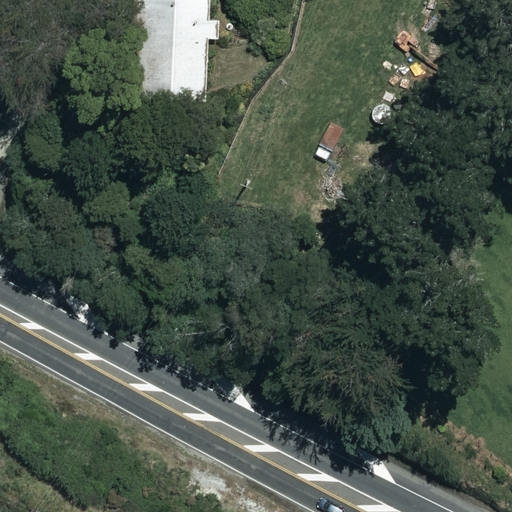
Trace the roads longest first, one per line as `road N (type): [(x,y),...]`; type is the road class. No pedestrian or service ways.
road 1 (trunk): [(0,316),(387,511)]
road 2 (unknown): [(0,167),(69,0)]
